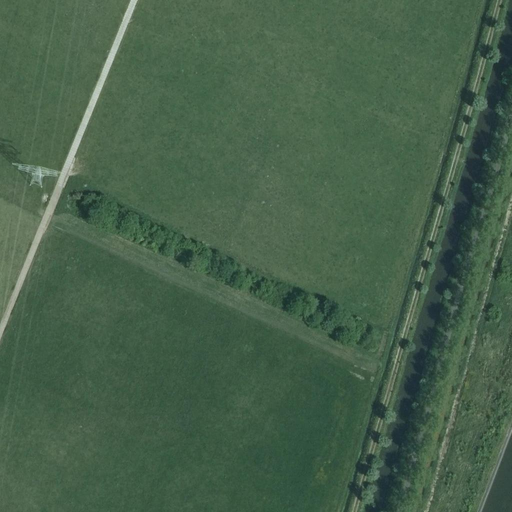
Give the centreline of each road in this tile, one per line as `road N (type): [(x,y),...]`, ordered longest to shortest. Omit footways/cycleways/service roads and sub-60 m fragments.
road 1 (track): [(350,511),(492,0)]
road 2 (track): [(0,196),(390,362)]
